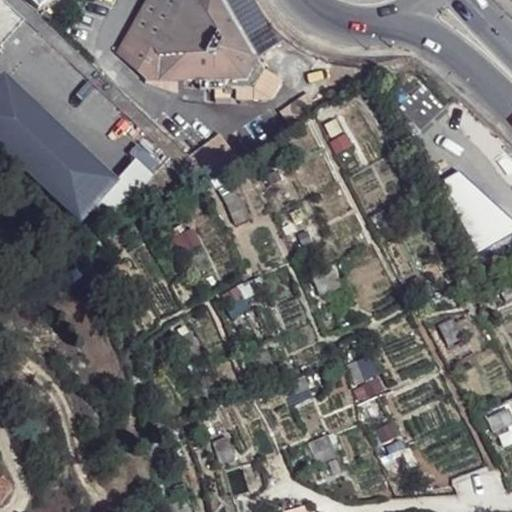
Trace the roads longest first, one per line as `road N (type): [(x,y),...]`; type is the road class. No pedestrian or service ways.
road 1 (unknown): [(126,0),(104,49),(128,86),(196,131),(258,114)]
road 2 (unknown): [(0,56),(127,169)]
road 3 (primary): [(400,24),(443,42),(511,109)]
